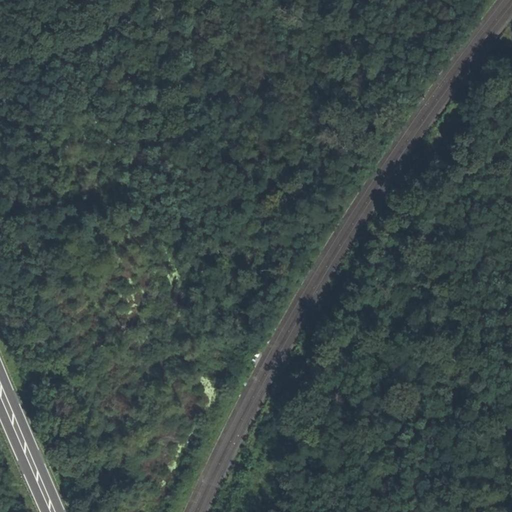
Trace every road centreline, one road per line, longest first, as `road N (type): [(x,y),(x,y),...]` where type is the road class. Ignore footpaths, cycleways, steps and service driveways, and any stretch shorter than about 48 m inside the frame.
road 1 (track): [(335,511),(336,480),(440,405),(458,361)]
road 2 (secondary): [(54,511),(0,388)]
